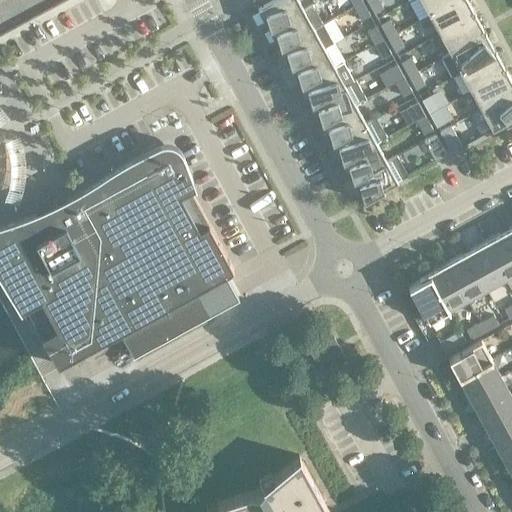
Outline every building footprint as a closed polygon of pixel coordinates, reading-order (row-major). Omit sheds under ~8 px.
[(0,0),(0,25),(46,0),(0,0)] [(303,8),(298,0),(270,0),(257,8),(268,28),(303,8)] [(383,7),(378,0),(367,0),(374,12),(383,7)] [(452,0),(421,0),(429,13),(452,0)] [(474,13),(466,0),(452,0),(429,13),(439,32),(474,13)] [(369,14),(362,1),(353,5),(360,19),(369,14)] [(313,27),(303,8),(268,28),(278,46),(313,27)] [(484,32),(474,13),(439,32),(449,51),(484,32)] [(388,18),(380,23),(387,36),(396,31),(388,18)] [(334,40),(324,22),(313,27),(278,46),(288,65),(323,46),(334,40)] [(383,38),(375,25),(366,30),(374,43),(383,38)] [(403,45),(396,31),(387,36),(394,50),(403,45)] [(495,51),(484,32),(449,51),(439,57),(449,76),(460,70),(495,51)] [(390,52),(383,38),(374,43),(381,57),(390,52)] [(334,65),(323,46),(288,65),(299,84),(334,65)] [(505,70),(495,51),(460,70),(470,89),(505,70)] [(409,56),(400,61),(408,74),(416,69),(409,56)] [(403,76),(396,63),(387,68),(394,81),(403,76)] [(344,84),(334,65),(299,84),(309,103),(344,84)] [(424,83),(416,69),(408,74),(415,88),(424,83)] [(511,90),(511,82),(505,70),(470,89),(480,108),(511,90)] [(411,90),(403,76),(394,81),(402,95),(411,90)] [(355,78),(344,84),(309,103),(319,122),(355,103),(365,97),(355,78)] [(511,116),(511,90),(480,108),(491,128),(511,116)] [(430,93),(421,98),(428,112),(437,107),(430,93)] [(424,114),(417,101),(408,106),(415,119),(424,114)] [(365,122),(355,103),(319,122),(330,141),(365,122)] [(445,121),(437,107),(428,112),(436,125),(445,121)] [(432,128),(424,114),(415,119),(423,133),(432,128)] [(386,135),(375,116),(365,122),(330,141),(340,160),(375,141),(386,135)] [(450,125),(439,131),(450,151),(461,145),(450,125)] [(446,153),(435,133),(423,139),(434,159),(446,153)] [(386,160),(375,141),(340,160),(351,179),(386,160)] [(117,164),(104,172),(87,183),(76,189),(66,195),(55,201),(43,206),(32,211),(20,216),(9,220),(0,222),(0,276),(20,309),(25,306),(57,364),(118,330),(132,355),(211,312),(197,287),(232,268),(189,189),(195,186),(181,152),(180,150),(178,147),(176,145),(173,143),(170,142),(167,142),(164,142),(161,142),(159,143),(145,149),(131,156),(124,160),(117,164)] [(418,143),(410,147),(415,156),(423,152),(418,143)] [(396,154),(386,160),(351,179),(362,199),(407,174),(396,154)] [(511,225),(503,230),(511,246),(511,225)] [(511,270),(511,246),(503,230),(484,240),(503,275),(511,270)] [(503,275),(484,240),(465,251),(484,286),(503,275)] [(484,286),(465,251),(446,261),(465,296),(484,286)] [(465,296),(446,261),(432,269),(433,271),(428,274),(446,307),(447,306),(465,296)] [(446,307),(428,274),(407,285),(408,286),(409,286),(427,320),(447,309),(449,308),(447,306),(446,307)] [(511,314),(511,303),(503,308),(508,317),(511,314)] [(493,314),(479,321),(484,330),(498,323),(493,314)] [(484,330),(479,321),(465,329),(470,338),(484,330)] [(459,329),(439,340),(445,351),(465,340),(459,329)] [(333,336),(320,343),(333,365),(345,358),(333,336)] [(490,358),(480,339),(448,357),(458,375),(490,358)] [(333,365),(320,343),(309,349),(321,371),(333,365)] [(500,376),(490,358),(458,375),(468,393),(500,376)] [(510,393),(500,376),(468,393),(478,411),(510,393)] [(511,415),(511,397),(510,393),(478,411),(487,429),(511,415)] [(511,438),(511,415),(487,429),(497,447),(511,438)] [(511,462),(511,438),(497,447),(507,465),(511,462)] [(261,485),(261,486),(251,491),(251,490),(205,505),(208,511),(320,511),(328,509),(299,455),(298,454),(261,485)]
